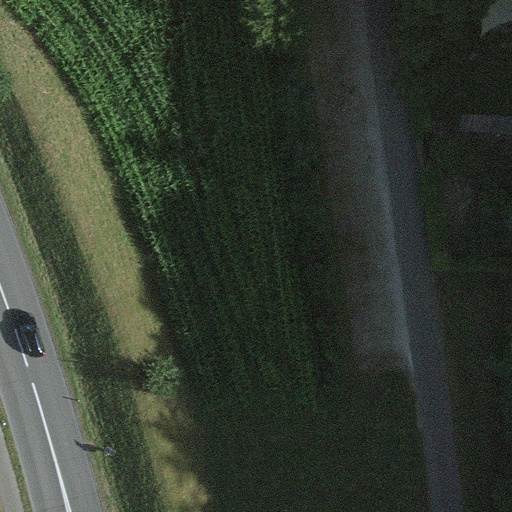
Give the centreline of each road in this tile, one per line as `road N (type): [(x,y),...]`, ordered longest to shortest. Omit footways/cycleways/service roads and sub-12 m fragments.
road 1 (unclassified): [(448,511),(381,0)]
road 2 (primary): [(0,281),(69,511)]
